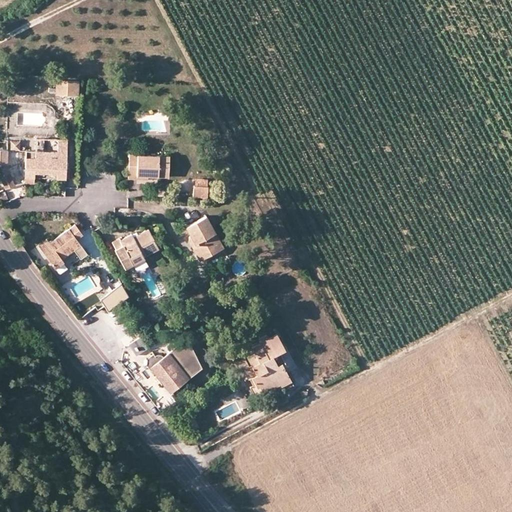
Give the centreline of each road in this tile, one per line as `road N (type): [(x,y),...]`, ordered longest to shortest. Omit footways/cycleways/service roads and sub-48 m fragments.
road 1 (track): [(182,470),(511,294)]
road 2 (tertiary): [(182,470),(0,238)]
